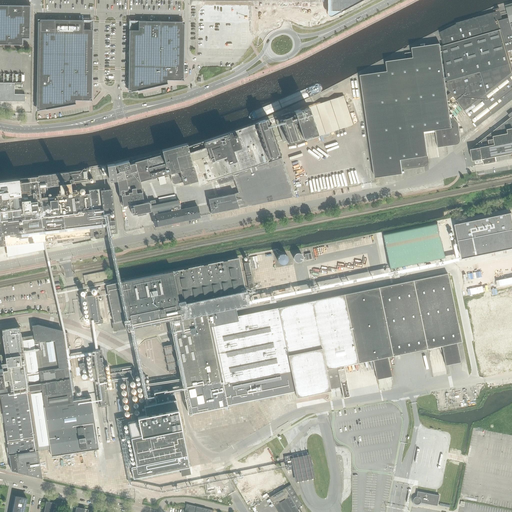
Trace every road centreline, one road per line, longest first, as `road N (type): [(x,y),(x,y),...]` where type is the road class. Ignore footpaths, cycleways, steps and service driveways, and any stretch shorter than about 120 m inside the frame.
road 1 (unclassified): [(0,265),(435,175)]
road 2 (secondary): [(170,101),(53,127)]
road 3 (secondary): [(53,127),(170,101)]
